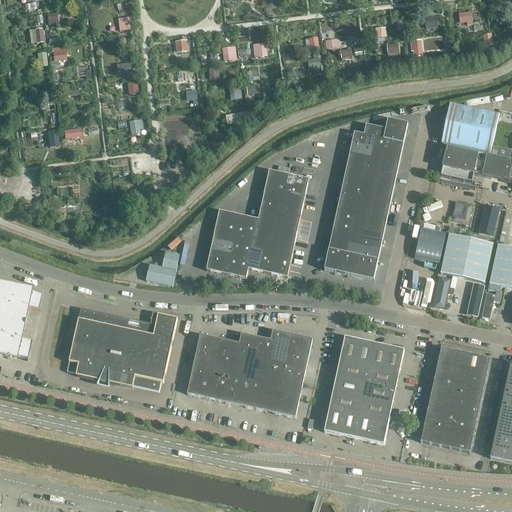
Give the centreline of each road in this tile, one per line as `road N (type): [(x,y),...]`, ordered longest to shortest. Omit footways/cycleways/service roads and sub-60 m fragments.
road 1 (unknown): [(319,303),(298,429),(187,405),(174,388),(193,254),(204,230),(253,179),(328,138),(300,302)]
road 2 (unclassified): [(0,222),(87,252),(115,253),(155,233),(277,125),(357,97),(484,78),(511,65)]
road 3 (unclassified): [(381,313),(332,303),(131,297),(0,254)]
road 4 (unknown): [(343,305),(318,440),(381,458),(395,450),(418,321)]
road 5 (secondary): [(197,456),(0,411)]
road 6 (unclassified): [(381,313),(427,117)]
road 7 (secondary): [(367,476),(197,456)]
road 8 (secondary): [(197,456),(363,495)]
road 9 (unclassified): [(149,511),(0,477)]
road 10 (secondary): [(511,490),(367,476)]
road 11 (unclassified): [(511,342),(381,313)]
road 12 (unknown): [(0,365),(23,370),(34,363),(52,271)]
